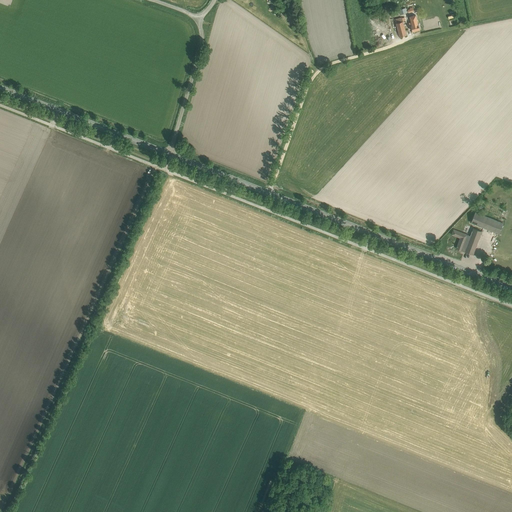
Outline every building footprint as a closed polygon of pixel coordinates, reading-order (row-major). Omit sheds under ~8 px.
[(412,25),(411,26),(413,31),(420,29),(419,23),(417,24),(415,15),(410,17),(412,25)] [(402,17),(395,19),(400,36),(407,35),(403,21),(405,21),(405,17),(402,18),(402,17)] [(433,18),(423,21),(426,31),(436,27),(433,18)] [(471,222),(490,230),(499,234),(504,223),(503,222),(504,220),(498,217),(496,220),(495,219),(496,217),(483,212),(483,214),(475,211),(471,222)] [(452,234),(461,237),(457,248),(462,250),(463,246),(466,247),(465,251),(473,254),(482,231),(474,228),(471,235),(454,229),(452,234)] [(494,235),(489,246),(493,247),(497,236),(494,235)]
